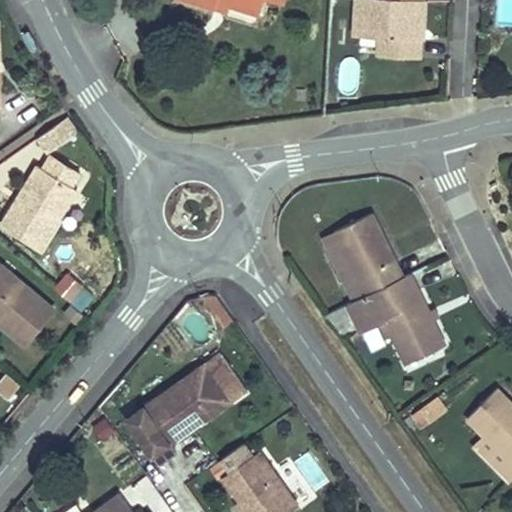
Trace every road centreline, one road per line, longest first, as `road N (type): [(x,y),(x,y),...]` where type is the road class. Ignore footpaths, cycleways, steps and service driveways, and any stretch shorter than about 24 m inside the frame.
road 1 (tertiary): [(423,511),(272,296)]
road 2 (tertiary): [(0,474),(128,320)]
road 3 (residential): [(441,137),(451,183),(511,296)]
road 4 (tertiary): [(298,158),(441,137)]
road 5 (tertiary): [(42,0),(112,123)]
